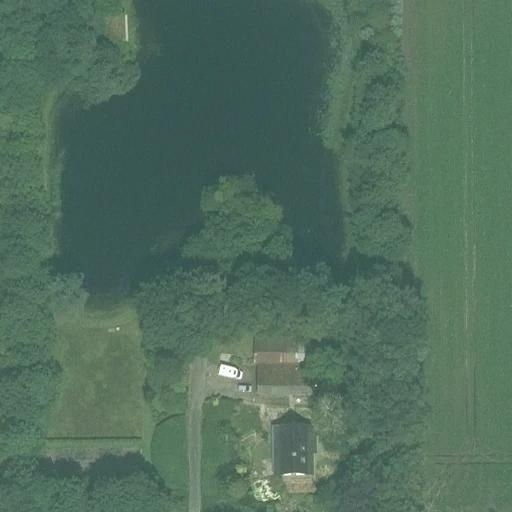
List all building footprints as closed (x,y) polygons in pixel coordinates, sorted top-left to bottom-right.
[(122,41),(121,18),(106,18),(107,42),(122,41)] [(253,340),(253,366),(258,366),(258,397),(313,398),(314,341),(253,340)] [(378,366),(354,364),(351,398),(375,400),(378,366)] [(250,376),(250,366),(228,366),(228,376),(250,376)] [(315,446),(314,430),(274,431),(274,462),(278,462),(278,476),(308,476),(308,446),(315,446)]
